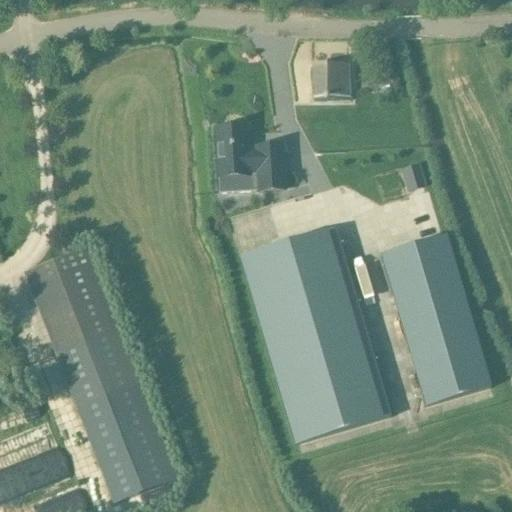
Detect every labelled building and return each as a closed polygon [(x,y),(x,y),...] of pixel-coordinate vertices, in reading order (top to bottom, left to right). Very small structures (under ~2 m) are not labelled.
[(313,100),(349,100),(349,99),(347,68),(312,69),(313,100)] [(245,130),(215,131),(218,180),(219,195),(258,193),(258,194),(283,192),(281,148),(255,150),(255,154),(246,154),(245,130)] [(409,193),(423,189),(416,168),(403,172),(409,193)] [(335,232),(240,259),(294,446),(389,418),(335,232)] [(490,389),(446,238),(380,258),(425,409),(490,389)] [(176,481),(87,252),(23,277),(112,506),(176,481)] [(50,430),(25,442),(33,459),(58,448),(50,430)]
